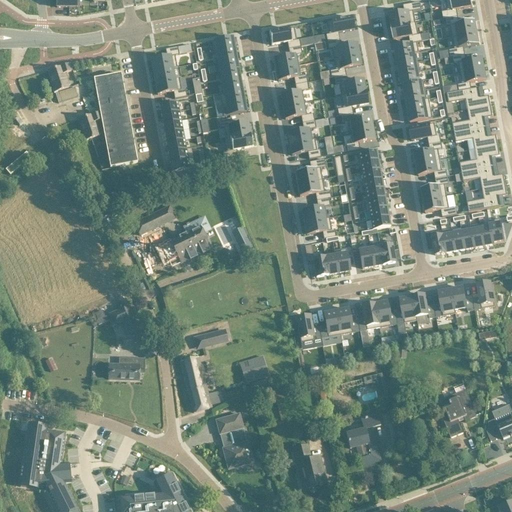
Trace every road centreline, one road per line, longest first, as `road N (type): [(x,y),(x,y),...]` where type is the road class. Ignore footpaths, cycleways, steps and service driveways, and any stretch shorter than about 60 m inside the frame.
road 1 (residential): [(175,454),(163,359),(141,277),(19,98),(8,74),(18,39)]
road 2 (residential): [(242,10),(297,278),(318,294),(423,276)]
road 3 (residential): [(368,0),(371,59),(382,114),(399,146),(423,276)]
road 4 (residential): [(175,454),(98,420),(1,405)]
road 5 (residential): [(487,0),(508,131)]
road 6 (residential): [(157,159),(134,31)]
